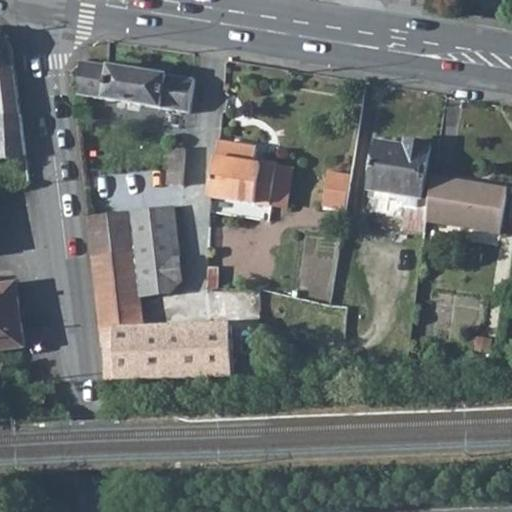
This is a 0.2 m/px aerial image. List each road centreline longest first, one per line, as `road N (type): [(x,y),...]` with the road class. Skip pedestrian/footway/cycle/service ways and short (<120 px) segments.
road 1 (secondary): [(95,511),(39,0)]
road 2 (secondary): [(511,65),(115,0)]
